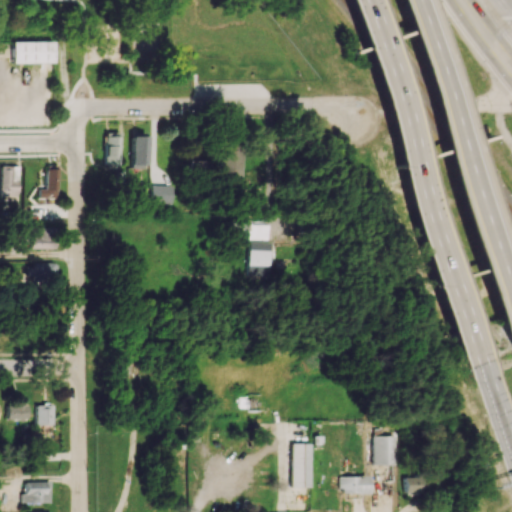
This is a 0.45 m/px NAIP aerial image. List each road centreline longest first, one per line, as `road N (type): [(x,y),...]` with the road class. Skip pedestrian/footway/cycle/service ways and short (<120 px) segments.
road 1 (residential): [(80,110),(73,127),(78,511)]
road 2 (motorway): [(356,0),(489,379)]
road 3 (motorway): [(511,301),(405,0)]
road 4 (residential): [(360,121),(311,104),(80,110)]
